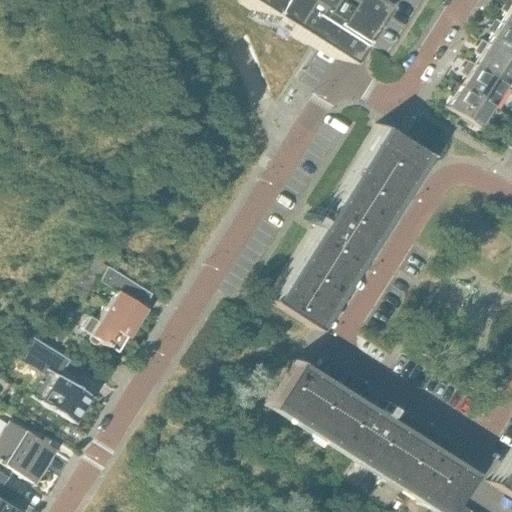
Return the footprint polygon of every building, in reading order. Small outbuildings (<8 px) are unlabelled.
[(232,0),(251,12),(302,45),(321,57),(357,0),(232,0)] [(511,3),(507,0),(502,0),(500,4),(506,7),(497,21),(491,18),(491,19),(511,32),(511,3)] [(477,40),(511,62),(511,32),(491,19),(487,25),(492,28),(483,42),(478,39),(477,40)] [(511,66),(511,62),(477,40),(474,46),(479,49),(470,64),(465,60),(464,61),(501,84),(511,66)] [(451,81),(451,82),(487,105),(501,84),(464,61),(460,67),(466,70),(457,85),(451,81)] [(487,105),(451,82),(447,88),(452,91),(443,107),(474,126),(475,126),(474,125),(487,105)] [(318,210),(317,212),(314,217),(305,212),(300,219),(309,225),(309,224),(314,228),(268,301),(262,298),(262,299),(308,328),(309,327),(304,324),(358,238),(363,241),(364,240),(359,237),(414,150),(419,154),(420,152),(373,123),(373,124),(378,127),(323,214),(318,210)] [(511,131),(503,145),(511,150),(511,131)] [(99,346),(110,353),(138,309),(137,308),(147,293),(105,266),(96,281),(112,291),(93,321),(87,317),(77,330),(84,334),(83,336),(94,343),(94,344),(98,347),(99,346)] [(93,278),(81,270),(67,291),(79,299),(93,278)] [(28,336),(14,359),(22,364),(23,363),(39,373),(35,380),(34,380),(33,381),(34,381),(26,394),(25,393),(24,395),(66,422),(83,394),(67,384),(70,379),(57,371),(64,359),(28,336)] [(384,406),(377,401),(371,410),(365,405),(361,411),(288,364),(291,359),(290,359),(260,405),(261,406),(265,400),(438,511),(437,511),(438,511),(448,498),(465,471),(464,470),(461,475),(375,420),(379,414),(384,406)] [(0,465),(27,482),(48,449),(5,421),(0,427),(0,465)] [(511,447),(489,484),(484,480),(483,482),(511,499),(511,447)] [(453,511),(458,505),(448,498),(438,511),(453,511)] [(0,511),(8,511),(10,509),(0,503),(0,511)]
